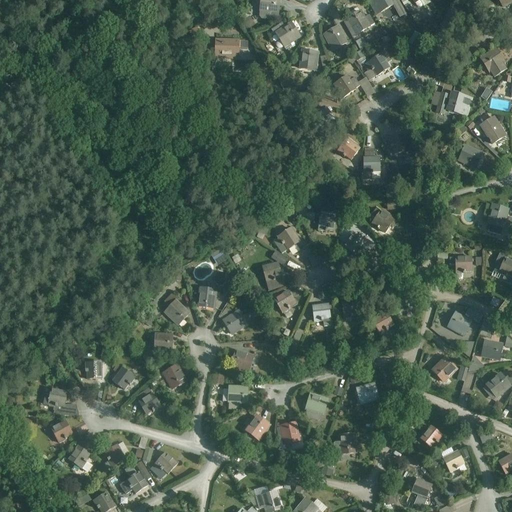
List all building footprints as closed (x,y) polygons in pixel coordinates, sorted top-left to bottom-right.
[(261,0),(260,13),(259,19),(262,21),(269,22),(277,23),(278,15),(279,0),(261,0)] [(398,0),(372,0),(376,8),(378,7),(381,13),(393,6),(400,19),(406,15),(398,0)] [(511,0),(498,0),(504,8),(511,2),(511,0)] [(419,17),(416,11),(410,14),(414,20),(419,17)] [(348,20),(347,20),(344,22),(353,37),(356,35),(369,28),(374,25),(370,16),(364,19),(360,13),(354,16),(353,15),(351,13),(348,14),(347,15),(347,18),(348,20)] [(254,26),(250,17),(244,21),(248,29),(254,26)] [(277,35),(281,41),(279,42),(277,44),(277,45),(277,46),(277,47),(278,48),(279,49),(280,49),(282,49),(283,48),(285,47),(300,38),(292,25),(285,29),(282,24),(271,31),(275,36),(277,35)] [(346,43),(343,37),(338,28),(325,36),(333,51),(346,43)] [(382,29),(375,33),(378,39),(385,35),(382,29)] [(216,51),(211,51),(211,71),(218,71),(218,60),(233,61),(233,58),(238,58),(239,51),(251,51),(251,43),(239,42),(217,42),(216,51)] [(357,44),(351,47),(354,53),(360,50),(357,44)] [(334,55),(330,46),(325,48),(329,57),(334,55)] [(496,50),(481,60),(490,73),(491,72),(495,78),(506,70),(502,64),(504,63),(496,50)] [(361,51),(354,55),(357,61),(364,57),(361,51)] [(315,71),(316,64),(318,54),(303,52),(300,69),(315,71)] [(368,64),(364,67),(367,73),(365,74),(369,82),(377,77),(390,69),(387,65),(392,61),(386,52),(368,64)] [(334,86),(339,94),(340,93),(344,99),(356,91),(355,90),(360,87),(355,78),(350,82),(347,77),(334,86)] [(363,91),(368,88),(364,80),(359,83),(363,91)] [(318,83),(309,91),(316,93),(322,88),(318,83)] [(288,96),(290,99),(295,95),(290,88),(285,92),(288,95),(288,96)] [(487,89),(481,98),(487,102),(493,93),(487,89)] [(473,100),(466,98),(452,94),(447,111),(448,111),(448,113),(454,114),(454,113),(468,117),(471,106),(470,106),(471,101),(473,101),(473,100)] [(441,95),(438,107),(436,114),(444,115),(445,109),(449,97),(441,95)] [(329,125),(335,122),(327,110),(314,118),(322,131),(330,127),(329,125)] [(481,127),(487,137),(493,145),(506,137),(494,118),(481,127)] [(471,122),(466,126),(470,130),(475,126),(471,122)] [(468,133),(463,126),(456,131),(461,138),(468,133)] [(404,136),(389,140),(392,149),(393,149),(395,155),(409,152),(404,136)] [(454,143),(449,136),(439,143),(444,150),(454,143)] [(347,140),(341,148),(338,153),(345,158),(346,157),(351,161),(360,149),(347,140)] [(475,169),(482,155),(465,148),(459,162),(475,169)] [(391,169),(399,167),(397,158),(389,161),(391,169)] [(372,181),(372,175),(373,174),(373,173),(380,173),(380,159),(364,159),(364,173),(362,173),(362,181),(372,181)] [(338,188),(331,177),(325,180),(332,192),(338,188)] [(351,193),(348,186),(343,189),(345,196),(351,193)] [(304,195),(293,202),(302,219),(314,221),(315,215),(306,214),(301,204),(307,200),(304,195)] [(396,202),(387,203),(388,211),(396,211),(396,202)] [(500,236),(502,228),(503,228),(508,211),(493,207),(491,217),(488,226),(489,227),(487,233),(500,236)] [(385,234),(394,222),(376,210),(371,217),(376,220),(371,226),(379,231),(380,230),(385,234)] [(319,231),(328,232),(328,231),(335,232),(337,218),(321,215),(319,231)] [(266,237),(272,224),(263,220),(257,232),(266,237)] [(279,239),(274,242),(282,255),(300,243),(291,230),(278,238),(279,239)] [(361,250),(365,244),(353,235),(344,248),(357,258),(362,250),(361,250)] [(247,246),(242,237),(233,243),(238,252),(247,246)] [(275,253),(272,259),(283,266),(287,261),(275,253)] [(322,253),(308,257),(312,267),(326,263),(322,253)] [(500,254),(496,263),(502,266),(499,274),(504,276),(503,279),(504,282),(508,284),(511,283),(511,282),(511,261),(507,259),(508,257),(500,254)] [(232,259),(235,265),(240,262),(237,256),(232,259)] [(463,279),(463,274),(465,274),(465,273),(472,273),(472,258),(450,259),(450,266),(456,266),(456,275),(457,275),(457,278),(457,279),(458,280),(460,281),(462,280),(463,279)] [(278,264),(262,268),(267,284),(269,292),(284,286),(282,278),(279,268),(278,264)] [(233,270),(228,274),(233,281),(238,278),(233,270)] [(183,277),(174,274),(172,280),(181,283),(183,277)] [(214,309),(215,300),(216,291),(201,289),(199,308),(214,309)] [(296,305),(288,292),(275,301),(283,314),(291,309),(290,308),(296,305)] [(166,314),(171,319),(178,326),(189,315),(176,303),(179,301),(172,295),(164,303),(170,309),(166,314)] [(415,309),(414,295),(398,297),(400,312),(409,311),(408,310),(415,309)] [(361,316),(360,312),(359,302),(343,304),(345,320),(354,318),(354,317),(361,316)] [(315,323),(324,322),(324,320),(330,319),(329,306),(313,308),(315,323)] [(232,335),(241,330),(248,325),(240,313),(224,322),(232,335)] [(373,322),(381,336),(388,331),(388,330),(394,327),(387,314),(373,322)] [(448,328),(464,336),(471,323),(456,314),(448,328)] [(479,331),(490,335),(494,324),(483,320),(479,331)] [(273,333),(266,336),(266,343),(279,343),(278,341),(275,336),(273,333)] [(280,333),(275,336),(278,341),(283,337),(280,333)] [(155,351),(162,352),(172,352),(173,337),(156,336),(155,351)] [(499,361),(503,346),(485,342),(482,357),(499,361)] [(104,346),(102,360),(110,361),(112,347),(104,346)] [(367,352),(361,347),(358,351),(364,356),(367,352)] [(249,372),(253,358),(236,352),(232,367),(249,372)] [(327,357),(332,363),(337,359),(333,353),(327,357)] [(479,369),(485,368),(474,356),(468,373),(479,371),(479,369)] [(446,359),(433,372),(444,383),(456,370),(446,359)] [(87,380),(102,380),(101,364),(86,364),(86,373),(87,373),(87,380)] [(113,382),(125,391),(129,385),(130,386),(135,379),(117,366),(113,371),(118,375),(113,382)] [(177,367),(164,374),(173,390),(186,383),(177,367)] [(461,368),(458,379),(464,381),(468,370),(461,368)] [(194,374),(192,382),(200,383),(201,375),(194,374)] [(501,375),(487,386),(497,398),(510,387),(511,385),(511,378),(509,375),(504,379),(501,375)] [(352,385),(360,383),(358,376),(350,378),(352,385)] [(158,387),(155,381),(150,384),(153,390),(158,387)] [(379,400),(374,386),(357,391),(361,405),(379,400)] [(248,389),(230,388),(229,410),(240,411),(240,404),(247,404),(248,389)] [(342,398),(344,390),(336,388),(334,395),(342,398)] [(45,397),(44,405),(49,406),(58,408),(58,406),(64,408),(67,394),(52,391),(50,398),(45,397)] [(153,413),(161,408),(153,395),(139,404),(147,416),(153,412),(153,413)] [(329,402),(325,400),(311,396),(306,410),(307,411),(307,418),(318,423),(323,416),(324,416),(329,402)] [(497,402),(493,409),(500,413),(504,406),(497,402)] [(19,405),(13,411),(20,417),(25,412),(25,410),(19,405)] [(21,425),(29,428),(33,421),(24,417),(21,425)] [(269,426),(257,417),(246,432),(259,441),(269,426)] [(73,435),(66,423),(52,430),(59,444),(67,440),(67,438),(73,435)] [(215,423),(208,426),(204,428),(206,433),(217,427),(215,423)] [(299,442),(296,425),(281,428),(284,445),(299,442)] [(442,437),(431,428),(421,440),(433,450),(439,443),(438,442),(442,437)] [(405,433),(404,440),(411,442),(412,434),(411,434),(405,433)] [(336,454),(341,454),(341,455),(356,454),(355,436),(339,437),(340,443),(336,443),(334,444),(335,453),(336,454)] [(140,438),(138,449),(144,450),(147,440),(140,438)] [(108,461),(109,462),(105,465),(108,470),(112,468),(113,468),(126,460),(118,446),(106,454),(109,460),(108,461)] [(78,448),(69,461),(82,470),(86,473),(89,472),(92,468),(91,465),(87,462),(86,462),(90,456),(78,448)] [(138,449),(136,457),(142,459),(145,452),(138,449)] [(464,465),(458,453),(444,460),(451,474),(459,470),(458,468),(464,465)] [(168,475),(178,465),(166,454),(155,465),(162,472),(163,471),(168,475)] [(511,472),(511,455),(499,463),(506,476),(511,472)] [(397,461),(401,469),(407,466),(404,458),(397,461)] [(434,459),(425,465),(429,471),(438,465),(434,459)] [(56,472),(59,469),(62,471),(65,467),(59,461),(55,466),(53,469),(56,472)] [(142,462),(136,465),(139,471),(145,467),(142,462)] [(324,470),(322,476),(332,478),(334,472),(324,470)] [(126,482),(120,486),(126,496),(134,491),(136,495),(148,487),(139,474),(126,482)] [(417,480),(412,494),(418,496),(414,506),(423,509),(426,501),(432,486),(417,480)] [(299,482),(295,492),(301,494),(304,483),(299,482)] [(253,507),(258,505),(259,510),(265,508),(266,511),(275,511),(282,510),(277,493),(268,495),(266,487),(251,491),(254,500),(251,501),(253,507)] [(100,509),(101,511),(108,511),(116,508),(107,494),(94,502),(98,510),(100,509)] [(442,495),(434,500),(439,508),(448,504),(442,495)] [(394,508),(391,496),(383,497),(386,510),(394,508)] [(316,511),(318,510),(319,511),(324,511),(327,509),(317,500),(313,506),(306,500),(296,511),(316,511)]
